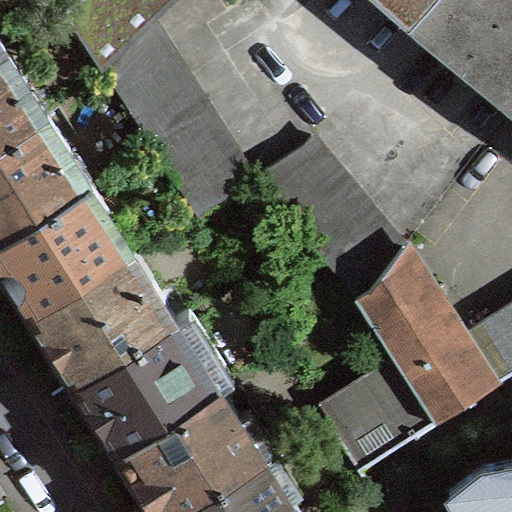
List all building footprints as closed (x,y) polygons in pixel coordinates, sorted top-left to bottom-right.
[(73,0),(67,7),(102,61),(149,16),(165,0),(73,0)] [(511,0),(424,0),(421,4),(511,79),(511,0)] [(149,16),(102,61),(197,211),(251,176),(149,16)] [(5,44),(0,47),(0,142),(39,117),(21,88),(29,83),(5,44)] [(65,156),(72,151),(48,112),(39,117),(0,142),(0,236),(83,184),(65,156)] [(358,294),(371,285),(404,243),(312,133),(304,143),(256,173),(358,294)] [(32,311),(126,252),(108,223),(115,218),(91,179),(83,184),(0,236),(0,274),(6,284),(12,280),(32,311)] [(405,369),(435,416),(491,380),(404,243),(371,285),(358,294),(405,369)] [(169,319),(176,314),(151,275),(144,280),(126,252),(32,311),(43,329),(53,345),(51,347),(73,380),(169,319)] [(118,446),(219,382),(176,314),(169,319),(73,380),(86,401),(94,414),(96,413),(118,446)] [(329,417),(360,465),(435,416),(405,369),(329,417)] [(159,511),(167,511),(263,451),(219,382),(118,446),(128,464),(125,475),(133,487),(144,490),(145,489),(154,503),(159,511)] [(302,511),(263,451),(167,511),(302,511)] [(511,511),(511,458),(482,464),(450,489),(466,511),(484,511),(490,508),(496,511),(511,511)]
